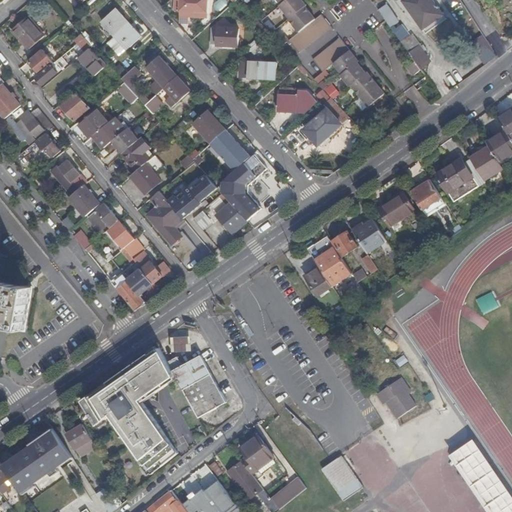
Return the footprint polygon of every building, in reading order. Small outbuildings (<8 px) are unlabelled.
[(181,0),(184,1),(184,4),(183,14),(191,15),(191,19),(211,19),(211,0),(181,0)] [(226,0),(217,0),(213,4),(218,11),(229,3),(226,0)] [(302,0),(285,0),(281,4),(280,5),(289,17),(305,6),(306,5),(302,0)] [(436,21),(445,15),(444,14),(443,15),(432,0),(404,0),(405,0),(415,13),(413,15),(423,29),(435,21),(436,21)] [(475,0),(482,10),(493,4),(490,0),(475,0)] [(310,12),(305,6),(289,17),(288,19),(298,31),(299,30),(304,26),(309,22),(314,18),(315,18),(310,12)] [(127,25),(129,23),(116,9),(102,22),(107,28),(119,17),(127,25)] [(319,14),(315,18),(314,18),(323,30),(329,26),(319,14)] [(447,17),(445,15),(436,21),(435,21),(423,29),(426,33),(447,17)] [(28,16),(10,32),(27,52),(45,36),(28,16)] [(114,36),(127,25),(119,17),(107,28),(114,36)] [(323,30),(314,18),(309,22),(318,34),(323,30)] [(313,38),(318,34),(309,22),(304,26),(313,38)] [(141,36),(129,23),(127,25),(134,32),(121,43),(127,49),(141,36)] [(134,32),(127,25),(114,36),(121,43),(134,32)] [(304,26),(299,30),(308,42),(313,38),(304,26)] [(210,44),(237,46),(238,29),(215,28),(215,32),(211,31),(210,44)] [(299,30),(298,31),(293,34),(303,46),(308,42),(299,30)] [(83,37),(81,34),(73,41),(76,43),(83,37)] [(303,46),(293,34),(288,39),(297,51),(303,46)] [(83,52),(90,45),(83,37),(76,43),(83,52)] [(417,62),(421,68),(430,62),(419,46),(418,47),(410,37),(402,43),(417,62)] [(333,43),(343,54),(348,50),(339,39),(333,43)] [(257,42),(250,49),(253,52),(261,45),(257,42)] [(328,47),(337,58),(343,54),(333,43),(328,47)] [(328,47),(323,51),(332,63),(337,58),(328,47)] [(88,49),(77,58),(80,61),(83,62),(86,60),(92,66),(88,69),(94,76),(103,68),(105,67),(88,49)] [(41,50),(28,61),(39,74),(51,65),(53,63),(41,50)] [(332,63),(340,74),(355,62),(357,61),(353,55),(348,50),(343,54),(337,58),(332,63)] [(318,55),(327,67),(332,63),(323,51),(318,55)] [(322,71),(327,67),(318,55),(312,59),(322,71)] [(62,56),(54,62),(60,70),(68,64),(62,56)] [(249,68),(249,61),(240,66),(239,78),(248,78),(249,68)] [(256,68),(255,79),(268,79),(269,62),(249,61),(249,68),(256,68)] [(161,74),(169,66),(165,62),(156,69),(161,74)] [(355,62),(340,74),(339,75),(347,86),(349,85),(364,73),(360,68),(355,62)] [(415,76),(422,71),(416,63),(408,68),(415,76)] [(51,65),(39,74),(36,77),(42,85),(57,72),(51,65)] [(125,83),(121,78),(114,71),(108,65),(105,67),(103,68),(109,75),(120,87),(125,83)] [(165,87),(178,76),(169,66),(161,74),(156,69),(152,73),(165,87)] [(140,74),(134,67),(121,78),(125,83),(131,90),(134,86),(130,82),(140,74)] [(323,89),(318,93),(326,102),(338,92),(326,77),(330,73),(326,69),(314,79),(323,89)] [(364,73),(349,85),(357,96),(374,82),(370,77),(366,72),(364,73)] [(65,88),(71,96),(75,92),(85,84),(79,76),(65,88)] [(186,86),(178,76),(165,87),(173,96),(168,100),(173,105),(177,101),(178,102),(182,97),(178,93),(186,86)] [(378,88),(374,82),(357,96),(365,106),(366,107),(383,94),(378,88)] [(138,98),(131,90),(125,83),(120,87),(118,88),(132,103),(138,98)] [(0,113),(4,119),(20,106),(2,84),(0,85),(0,113)] [(190,90),(186,86),(178,93),(182,97),(190,90)] [(75,92),(71,96),(72,97),(61,106),(74,121),(89,108),(75,92)] [(285,101),(285,112),(298,112),(299,96),(279,94),(279,101),(285,101)] [(145,106),(149,110),(159,101),(155,96),(145,106)] [(360,110),(365,106),(357,96),(352,100),(360,110)] [(39,106),(32,112),(47,130),(54,125),(39,106)] [(511,108),(497,118),(504,130),(510,138),(511,136),(511,108)] [(328,109),(305,130),(319,145),(342,124),(328,109)] [(89,139),(92,137),(108,124),(96,110),(78,125),(89,139)] [(45,131),(30,113),(17,123),(16,124),(26,135),(31,130),(33,133),(30,137),(33,141),(45,131)] [(345,114),(339,120),(342,124),(349,118),(345,114)] [(17,123),(12,115),(6,120),(23,141),(26,140),(30,145),(33,141),(30,137),(33,133),(31,130),(26,135),(16,124),(17,123)] [(224,132),(227,130),(214,116),(199,129),(204,134),(217,124),(224,132)] [(103,149),(107,145),(124,131),(114,119),(108,124),(92,137),(103,149)] [(212,143),(224,132),(217,124),(204,134),(212,143)] [(107,145),(118,157),(139,140),(129,127),(124,131),(107,145)] [(238,143),(227,130),(224,132),(231,140),(219,151),(224,156),(238,143)] [(504,130),(485,141),(488,146),(499,162),(511,153),(511,141),(510,138),(504,130)] [(231,140),(224,132),(212,143),(219,151),(231,140)] [(61,151),(47,134),(37,142),(44,151),(46,149),(53,157),(61,151)] [(118,157),(132,174),(154,156),(148,149),(150,147),(141,138),(139,140),(118,157)] [(238,143),(224,156),(236,170),(251,157),(238,143)] [(469,158),(483,179),(502,168),(500,165),(499,162),(488,146),(469,158)] [(32,148),(22,157),(31,166),(40,157),(32,148)] [(511,153),(499,162),(500,165),(511,157),(511,153)] [(132,174),(131,176),(146,194),(161,182),(157,176),(166,168),(155,155),(154,156),(132,174)] [(267,169),(255,155),(218,187),(219,189),(228,199),(231,203),(248,221),(262,208),(248,192),(248,186),(267,169)] [(186,168),(193,162),(188,156),(180,163),(186,169),(186,168)] [(469,158),(469,157),(463,161),(461,159),(437,175),(454,202),(479,186),(477,183),(483,179),(469,158)] [(53,171),(72,195),(84,185),(87,183),(69,160),(65,163),(64,162),(53,171)] [(190,173),(198,166),(194,161),(193,162),(186,168),(190,173)] [(174,208),(183,218),(202,201),(200,200),(216,186),(208,176),(192,190),(189,187),(170,204),(174,208)] [(430,180),(411,192),(422,210),(441,198),(430,180)] [(69,198),(85,216),(99,204),(84,185),(72,195),(70,196),(69,198)] [(228,199),(219,189),(215,193),(224,203),(228,199)] [(172,244),(180,238),(163,217),(174,208),(170,204),(159,191),(150,198),(157,207),(148,215),(172,244)] [(393,200),(390,202),(401,219),(415,210),(403,191),(392,199),(393,200)] [(57,199),(61,204),(69,198),(70,196),(66,192),(57,199)] [(390,202),(388,199),(377,206),(379,209),(390,202)] [(390,202),(379,209),(390,226),(401,219),(390,202)] [(88,217),(102,235),(105,233),(119,221),(105,203),(88,217)] [(233,234),(248,221),(231,203),(217,215),(233,234)] [(174,227),(184,219),(183,218),(174,208),(163,217),(180,238),(182,236),(174,227)] [(371,215),(352,228),(354,232),(373,219),(371,215)] [(373,219),(354,232),(367,253),(387,240),(373,219)] [(71,221),(66,226),(69,230),(74,225),(71,221)] [(120,251),(124,248),(132,241),(127,235),(129,233),(120,223),(119,221),(105,233),(107,234),(120,251)] [(357,247),(348,232),(333,242),(343,256),(357,247)] [(319,266),(333,286),(352,274),(328,236),(308,249),(319,266)] [(141,269),(153,284),(163,276),(162,274),(164,272),(161,269),(159,270),(134,239),(132,241),(124,248),(141,269)] [(85,249),(98,265),(106,258),(98,249),(93,243),(85,249)] [(98,249),(106,258),(108,261),(113,257),(104,245),(98,249)] [(395,263),(400,260),(391,247),(387,250),(395,263)] [(372,273),(378,269),(368,255),(362,259),(372,273)] [(318,296),(333,286),(319,266),(305,275),(318,296)] [(154,298),(161,293),(153,284),(141,269),(117,289),(135,311),(147,303),(140,295),(150,286),(152,288),(148,292),(154,298)] [(353,275),(358,282),(367,276),(363,269),(353,275)] [(32,287),(0,281),(0,326),(25,330),(32,287)] [(356,301),(366,295),(357,281),(347,287),(356,301)] [(117,290),(111,295),(121,307),(127,302),(117,290)] [(494,291),(478,298),(485,313),(501,306),(494,291)] [(337,314),(346,308),(343,302),(334,308),(337,314)] [(191,337),(171,338),(172,353),(192,352),(191,337)] [(177,357),(167,362),(185,394),(187,398),(190,403),(198,418),(226,403),(201,356),(182,366),(177,357)] [(152,474),(178,453),(141,401),(158,389),(158,385),(143,358),(131,367),(131,366),(81,401),(96,426),(111,416),(124,435),(122,436),(143,465),(144,464),(150,472),(152,474)] [(384,398),(386,401),(396,416),(415,403),(407,391),(409,390),(400,376),(376,393),(381,400),(384,398)] [(97,447),(83,425),(76,429),(71,431),(72,433),(68,436),(80,457),(97,447)] [(15,482),(22,493),(60,466),(58,463),(70,455),(53,430),(40,438),(42,441),(4,468),(15,482)] [(258,435),(246,445),(261,465),(273,456),(266,446),(267,444),(266,442),(264,444),(258,435)] [(511,511),(511,491),(475,437),(449,454),(488,511),(511,511)] [(2,466),(4,468),(42,441),(40,438),(27,447),(28,448),(2,466)] [(247,456),(242,461),(243,462),(251,473),(261,465),(246,445),(241,448),(247,456)] [(58,463),(60,466),(72,458),(70,455),(58,463)] [(341,456),(338,458),(353,480),(356,478),(341,456)] [(353,480),(338,458),(322,469),(345,501),(363,488),(356,478),(353,480)] [(0,462),(0,493),(1,493),(2,495),(11,489),(9,487),(15,482),(4,468),(2,466),(0,462)] [(223,473),(214,462),(209,466),(218,477),(223,473)] [(251,473),(243,462),(228,474),(240,489),(240,488),(249,500),(257,494),(271,511),(275,511),(279,510),(271,499),(251,473)] [(306,489),(298,477),(281,491),(290,502),(306,489)] [(185,480),(171,491),(182,505),(186,502),(182,497),(192,489),(185,480)] [(96,494),(107,511),(112,511),(117,508),(112,500),(105,489),(96,494)] [(171,491),(154,504),(160,511),(172,511),(173,511),(187,511),(182,505),(171,491)] [(279,510),(290,502),(281,491),(271,499),(279,510)] [(117,496),(112,500),(117,508),(122,504),(117,496)]
